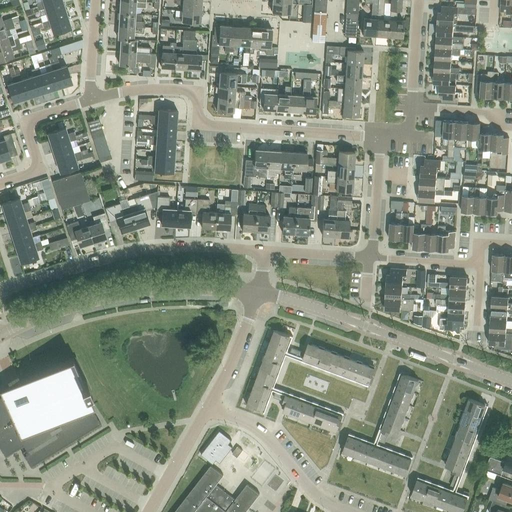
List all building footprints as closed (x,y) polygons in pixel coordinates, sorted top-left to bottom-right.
[(61,0),(57,0),(37,6),(38,10),(45,8),(47,14),(64,9),(61,0)] [(145,2),(120,0),(119,13),(135,14),(135,7),(145,8),(145,2)] [(201,2),(176,0),(176,4),(182,5),(182,11),(201,12),(201,2)] [(314,0),(314,12),(326,12),(326,0),(314,0)] [(346,0),(346,13),(358,14),(358,0),(346,0)] [(375,36),(377,0),(364,0),(365,3),(372,3),(371,19),(364,18),(362,35),(375,36)] [(384,0),(377,0),(375,36),(389,37),(390,20),(389,20),(383,19),(384,0)] [(390,20),(389,37),(402,38),(403,28),(408,28),(409,17),(405,17),(405,21),(403,21),(396,20),(396,11),(401,12),(401,6),(401,0),(390,0),(391,1),(390,9),(390,11),(389,20),(390,20)] [(464,0),(464,7),(469,8),(476,8),(476,0),(464,0)] [(511,14),(511,0),(500,0),(500,11),(506,12),(506,14),(511,14)] [(298,3),(272,2),(272,12),(289,13),(289,17),(297,17),(298,3)] [(438,11),(437,23),(456,25),(458,7),(442,6),(441,11),(438,11)] [(48,20),(42,22),(43,26),(67,18),(64,9),(47,14),(48,20)] [(201,12),(182,11),(182,17),(175,16),(174,21),(181,21),(200,23),(201,12)] [(326,12),(314,12),(312,42),(324,43),(326,12)] [(135,14),(119,13),(118,26),(144,27),(144,21),(141,21),(141,14),(135,14)] [(358,14),(346,13),(344,37),(348,37),(355,37),(356,38),(358,14)] [(1,15),(0,15),(0,26),(13,23),(11,18),(2,21),(1,15)] [(67,18),(43,26),(43,27),(44,30),(51,28),(53,34),(71,28),(67,18)] [(13,23),(0,26),(0,37),(10,34),(9,29),(14,27),(13,23)] [(437,23),(436,35),(453,36),(453,31),(475,32),(475,26),(456,25),(437,23)] [(230,26),(228,51),(233,52),(233,45),(239,45),(241,26),(240,26),(240,24),(234,24),(234,26),(230,26)] [(212,35),(211,46),(218,46),(218,44),(225,44),(224,51),(228,51),(230,26),(219,25),(219,27),(215,26),(214,35),(212,35)] [(144,27),(118,26),(118,39),(121,39),(133,40),(133,39),(133,32),(143,33),(144,27)] [(241,26),(239,45),(245,46),(245,53),(249,53),(251,27),(241,26)] [(261,28),(251,27),(249,53),(253,53),(253,50),(260,50),(261,28)] [(261,28),(260,50),(266,51),(265,54),(273,54),(274,47),(270,46),(272,28),(261,28)] [(175,46),(174,68),(187,69),(189,30),(183,30),(182,47),(175,46)] [(189,30),(187,69),(200,70),(200,58),(207,59),(207,55),(201,54),(198,54),(196,51),(196,40),(194,40),(195,31),(189,30)] [(10,34),(0,37),(0,49),(19,43),(25,41),(31,39),(29,35),(17,38),(13,39),(12,34),(10,34)] [(436,35),(436,47),(463,49),(463,44),(464,37),(453,36),(436,35)] [(25,41),(29,54),(32,53),(35,52),(32,42),(31,39),(25,41)] [(42,39),(35,42),(38,51),(45,48),(42,39)] [(133,40),(121,39),(120,51),(150,53),(150,47),(136,47),(136,39),(133,39),(133,40)] [(72,43),(74,50),(82,47),(82,40),(72,43)] [(174,68),(175,46),(176,43),(170,42),(169,45),(162,45),(161,67),(174,68)] [(19,43),(0,49),(0,60),(8,58),(13,56),(12,51),(21,48),(19,43)] [(346,64),(362,65),(363,51),(355,51),(355,47),(340,47),(339,56),(347,56),(346,64)] [(463,49),(436,47),(435,59),(451,60),(451,55),(460,55),(460,49),(463,49)] [(54,62),(62,86),(72,82),(67,67),(60,69),(58,62),(54,49),(49,50),(53,62),(54,62)] [(150,53),(120,51),(119,64),(134,65),(135,62),(147,62),(147,66),(155,67),(155,53),(150,53)] [(35,55),(30,56),(34,69),(35,68),(39,67),(35,55)] [(259,59),(258,66),(276,67),(277,60),(259,59)] [(435,59),(434,71),(459,73),(459,68),(450,67),(451,60),(435,59)] [(53,71),(47,73),(52,89),(62,86),(54,62),(53,62),(50,63),(50,64),(53,71)] [(346,64),(345,75),(345,76),(361,77),(362,65),(346,64)] [(12,101),(23,98),(13,68),(13,67),(9,68),(12,77),(14,83),(7,86),(12,101)] [(17,67),(13,68),(23,98),(32,95),(27,79),(25,71),(19,73),(17,67)] [(39,67),(35,68),(35,69),(42,92),(52,89),(47,73),(41,75),(39,67)] [(42,92),(35,69),(31,71),(33,77),(27,79),(32,95),(42,92)] [(434,71),(433,83),(439,84),(456,85),(456,78),(458,78),(459,73),(434,71)] [(220,72),(219,86),(235,87),(236,82),(246,83),(246,74),(233,73),(225,73),(220,72)] [(303,78),(302,96),(301,112),(315,113),(316,97),(309,96),(310,79),(317,79),(317,73),(304,72),(303,78)] [(475,86),(474,96),(480,96),(492,97),(493,81),(494,73),(489,72),(489,75),(481,74),(481,76),(480,86),(475,86)] [(345,76),(345,75),(336,75),(336,82),(345,82),(344,89),(360,90),(361,77),(345,76)] [(493,81),(492,97),(504,98),(505,81),(498,81),(493,81)] [(439,84),(439,96),(442,96),(442,102),(458,103),(458,92),(455,92),(456,85),(439,84)] [(219,86),(218,99),(244,100),(245,96),(245,92),(235,91),(235,87),(219,86)] [(288,111),(289,95),(290,86),(284,86),(284,94),(276,94),(275,110),(288,111)] [(275,110),(276,94),(277,89),(260,88),(259,103),(263,103),(263,109),(275,110)] [(338,88),(337,101),(337,102),(359,103),(360,90),(344,89),(338,88)] [(289,95),(288,111),(301,112),(302,96),(289,95)] [(244,100),(218,99),(217,111),(233,112),(234,108),(244,108),(244,100)] [(328,101),(322,101),(322,113),(327,113),(328,107),(343,108),(342,115),(359,116),(359,103),(337,102),(337,101),(328,100),(328,101)] [(158,116),(151,115),(150,119),(176,121),(177,110),(158,109),(158,116)] [(89,128),(101,125),(99,119),(87,122),(89,128)] [(150,119),(150,120),(150,124),(157,124),(157,130),(175,131),(176,121),(150,119)] [(436,120),(435,136),(443,137),(444,120),(436,120)] [(454,146),(456,121),(444,120),(443,137),(449,137),(447,157),(447,161),(453,161),(454,157),(454,146)] [(468,122),(456,121),(454,146),(466,147),(468,122)] [(468,122),(466,147),(471,147),(472,138),(479,139),(479,132),(480,132),(480,123),(468,122)] [(101,125),(89,128),(91,134),(102,130),(101,125)] [(50,143),(75,136),(74,132),(67,134),(65,128),(47,133),(50,143)] [(104,136),(102,130),(91,134),(93,139),(104,136)] [(149,136),(149,140),(174,141),(175,131),(157,130),(157,136),(149,136)] [(479,139),(478,157),(483,157),(483,149),(490,149),(491,133),(480,132),(479,132),(479,139)] [(0,160),(0,161),(10,158),(9,157),(17,154),(16,149),(11,133),(2,136),(4,140),(0,141),(0,160)] [(491,133),(490,149),(497,150),(497,152),(497,153),(508,154),(509,138),(503,137),(503,134),(491,133)] [(76,140),(75,136),(50,143),(53,153),(71,148),(69,142),(76,140)] [(106,142),(104,136),(93,139),(95,145),(106,142)] [(149,140),(145,139),(141,139),(136,139),(136,144),(146,145),(146,144),(149,144),(156,144),(156,150),(174,152),(174,141),(149,140)] [(106,142),(95,145),(96,151),(108,147),(106,142)] [(108,147),(96,151),(98,156),(110,153),(108,147)] [(73,153),(71,148),(53,153),(57,163),(81,155),(80,151),(73,153)] [(148,156),(148,160),(173,162),(174,152),(156,150),(155,157),(148,156)] [(267,177),(268,151),(255,150),(254,160),(245,160),(244,176),(243,187),(250,187),(251,176),(258,177),(267,177)] [(316,150),(315,163),(321,163),(321,164),(338,165),(353,166),(354,152),(339,151),(338,158),(321,157),(322,150),(316,150)] [(268,151),(267,177),(275,178),(275,168),(281,168),(282,151),(268,151)] [(282,151),(281,168),(284,168),(284,178),(292,179),(294,152),(282,151)] [(307,153),(294,152),(292,179),(300,179),(301,169),(306,170),(312,170),(313,159),(306,159),(307,153)] [(110,153),(98,156),(100,162),(112,158),(110,153)] [(82,159),(81,155),(57,163),(60,173),(77,168),(75,161),(82,159)] [(436,177),(437,170),(440,171),(441,160),(425,159),(424,164),(421,164),(420,176),(436,177)] [(173,162),(148,160),(148,164),(155,165),(154,171),(172,172),(173,162)] [(450,172),(450,178),(460,179),(461,174),(462,162),(462,161),(461,161),(460,161),(456,161),(456,172),(450,172)] [(338,165),(337,171),(327,171),(327,176),(352,178),(353,166),(338,165)] [(134,179),(152,181),(153,171),(135,170),(134,179)] [(90,200),(84,183),(81,172),(52,181),(61,209),(90,200)] [(312,195),(317,195),(321,195),(322,187),(322,176),(314,175),(312,195)] [(352,178),(327,176),(327,182),(337,183),(336,190),(352,191),(352,178)] [(420,176),(419,188),(444,190),(445,178),(436,177),(420,176)] [(50,185),(43,188),(45,194),(47,200),(54,198),(50,185)] [(185,186),(185,196),(197,196),(198,187),(185,186)] [(486,197),(485,213),(498,214),(498,210),(503,211),(505,195),(505,190),(505,187),(499,186),(498,194),(494,194),(494,197),(486,197)] [(473,212),(475,187),(469,187),(468,195),(462,195),(461,211),(473,212)] [(480,187),(475,187),(473,212),(485,213),(486,197),(479,196),(480,187)] [(444,190),(419,188),(418,201),(435,202),(435,194),(452,195),(452,191),(444,190)] [(505,195),(503,211),(511,211),(511,190),(505,190),(505,195)] [(156,207),(157,197),(157,191),(148,194),(134,199),(136,203),(128,205),(128,206),(135,228),(149,223),(145,210),(152,208),(156,207)] [(297,207),(295,234),(308,234),(309,221),(316,222),(317,209),(316,209),(317,195),(312,195),(311,208),(305,207),(297,207)] [(157,197),(156,207),(156,211),(162,211),(161,225),(175,226),(176,210),(169,209),(169,197),(157,197)] [(337,210),(335,236),(348,237),(349,221),(344,220),(345,211),(343,210),(343,203),(351,204),(352,198),(337,197),(336,210),(337,210)] [(19,198),(2,204),(5,214),(29,206),(35,204),(33,199),(33,198),(27,200),(27,201),(28,202),(21,204),(19,198)] [(176,210),(175,226),(175,228),(184,228),(184,226),(189,227),(190,213),(196,213),(197,199),(185,198),(184,210),(176,210)] [(197,199),(196,213),(202,214),(201,227),(215,228),(216,212),(208,212),(209,200),(197,199)] [(229,229),(230,215),(236,216),(237,204),(237,202),(225,201),(224,213),(216,212),(215,228),(229,229)] [(121,232),(135,228),(128,206),(121,208),(120,203),(105,208),(110,222),(117,219),(121,232)] [(255,231),(257,204),(249,204),(248,214),(243,213),(242,230),(255,231)] [(265,205),(257,204),(255,231),(268,232),(269,215),(264,215),(265,205)] [(29,206),(5,214),(8,224),(26,218),(24,212),(30,210),(29,206)] [(295,234),(297,207),(288,206),(288,216),(283,216),(282,233),(295,234)] [(57,207),(51,209),(54,219),(60,217),(57,207)] [(337,210),(336,210),(328,209),(328,219),(323,219),(322,235),(335,236),(337,210)] [(403,212),(402,212),(397,212),(396,223),(390,222),(389,238),(401,239),(403,212)] [(403,212),(401,239),(413,240),(414,232),(414,224),(411,224),(408,224),(409,216),(409,213),(408,213),(403,212)] [(95,225),(87,227),(92,242),(106,238),(104,230),(109,228),(104,213),(93,217),(95,225)] [(28,224),(26,218),(8,224),(11,233),(35,226),(34,222),(28,224)] [(92,242),(87,227),(80,229),(78,222),(66,225),(71,240),(71,241),(77,239),(79,246),(92,242)] [(413,240),(412,248),(424,249),(426,224),(422,224),(421,232),(414,232),(413,240)] [(426,224),(424,249),(429,249),(436,250),(438,234),(430,233),(431,224),(428,224),(426,224)] [(35,226),(11,233),(14,243),(32,237),(30,232),(37,229),(35,226)] [(438,234),(436,250),(449,251),(449,247),(454,248),(456,232),(445,231),(445,226),(438,226),(438,234)] [(32,237),(14,243),(17,253),(42,245),(40,241),(34,243),(32,237)] [(66,237),(59,239),(61,246),(68,244),(66,237)] [(42,245),(17,253),(21,263),(38,257),(36,251),(43,249),(42,245)] [(503,279),(505,254),(493,253),(492,270),(491,280),(504,281),(504,279),(503,279)] [(511,254),(505,254),(503,279),(504,279),(511,279),(511,254)] [(386,285),(402,286),(403,279),(406,279),(407,269),(391,267),(390,273),(387,273),(386,285)] [(442,286),(450,287),(466,288),(467,276),(451,275),(450,283),(442,282),(442,286)] [(386,285),(385,297),(414,299),(414,294),(410,294),(402,294),(402,286),(386,285)] [(466,288),(450,287),(442,286),(441,294),(436,294),(436,299),(466,301),(466,288)] [(491,308),(511,308),(511,302),(508,303),(508,296),(492,295),(491,308)] [(414,299),(385,297),(384,309),(401,310),(413,311),(414,299)] [(466,301),(436,299),(435,305),(449,306),(448,311),(465,312),(466,301)] [(491,320),(507,321),(507,313),(511,313),(511,308),(491,308),(491,320)] [(440,318),(439,329),(460,330),(461,325),(464,325),(465,312),(448,311),(448,318),(440,318)] [(413,315),(413,323),(422,326),(422,316),(413,315)] [(431,317),(423,316),(422,326),(430,327),(431,317)] [(491,320),(490,331),(511,333),(511,328),(506,328),(507,321),(491,320)] [(270,342),(288,349),(292,336),(274,329),(270,342)] [(511,333),(490,331),(489,344),(494,344),(494,348),(511,349),(511,333)] [(45,339),(27,347),(30,353),(48,345),(45,339)] [(288,349),(270,342),(265,355),(283,362),(288,349)] [(303,358),(302,361),(305,362),(312,344),(308,343),(303,358)] [(325,349),(312,344),(305,362),(318,367),(325,349)] [(289,356),(299,359),(302,352),(291,348),(289,356)] [(337,353),(325,349),(318,367),(331,371),(337,353)] [(19,350),(9,356),(13,362),(23,356),(19,350)] [(350,358),(337,353),(331,371),(343,376),(350,358)] [(283,362),(265,355),(260,368),(278,374),(283,362)] [(1,396),(0,397),(0,448),(5,457),(23,446),(25,450),(21,452),(30,467),(101,424),(91,409),(88,412),(85,408),(93,404),(87,393),(91,391),(76,356),(20,381),(20,383),(21,382),(25,391),(23,392),(13,396),(9,397),(7,394),(7,393),(1,396)] [(350,358),(343,376),(356,381),(362,363),(350,358)] [(375,367),(362,363),(356,381),(368,385),(375,367)] [(260,368),(256,380),(274,387),(278,374),(260,368)] [(400,373),(395,386),(413,393),(418,380),(409,376),(400,373)] [(256,380),(251,393),(269,400),(274,387),(256,380)] [(395,386),(391,399),(409,405),(413,393),(395,386)] [(337,431),(344,413),(289,393),(287,392),(277,388),(273,397),(283,401),(283,402),(286,403),(283,411),(293,415),(293,416),(298,418),(298,417),(337,431)] [(269,400),(251,393),(246,406),(264,412),(269,400)] [(409,405),(391,399),(386,411),(404,418),(409,405)] [(465,412),(483,418),(488,405),(478,402),(470,399),(465,412)] [(389,431),(398,434),(400,430),(404,418),(386,411),(380,427),(389,431)] [(465,412),(460,424),(478,431),(483,418),(465,412)] [(478,431),(460,424),(455,437),(473,443),(478,431)] [(375,440),(375,441),(378,442),(384,444),(388,433),(389,431),(380,427),(379,430),(375,440)] [(219,431),(200,454),(213,464),(216,460),(219,463),(232,447),(228,444),(231,440),(219,431)] [(406,475),(412,457),(349,434),(342,451),(406,475)] [(455,437),(451,449),(469,456),(473,443),(455,437)] [(242,450),(237,446),(232,454),(237,457),(242,450)] [(451,449),(446,462),(464,469),(469,456),(451,449)] [(488,462),(485,469),(487,470),(489,471),(496,474),(506,477),(509,470),(511,471),(511,454),(509,454),(506,461),(506,462),(490,456),(488,462)] [(450,486),(457,488),(464,469),(446,462),(445,465),(454,469),(453,472),(455,472),(450,486)] [(223,475),(210,465),(173,511),(245,511),(260,494),(247,484),(235,499),(215,484),(223,475)] [(418,477),(411,495),(456,511),(462,511),(469,496),(418,477)] [(492,487),(488,498),(488,499),(493,500),(500,503),(502,497),(504,498),(508,499),(511,500),(511,485),(503,482),(501,490),(493,487),(492,487)] [(500,503),(493,500),(488,511),(489,511),(508,511),(503,510),(505,504),(500,503)]
